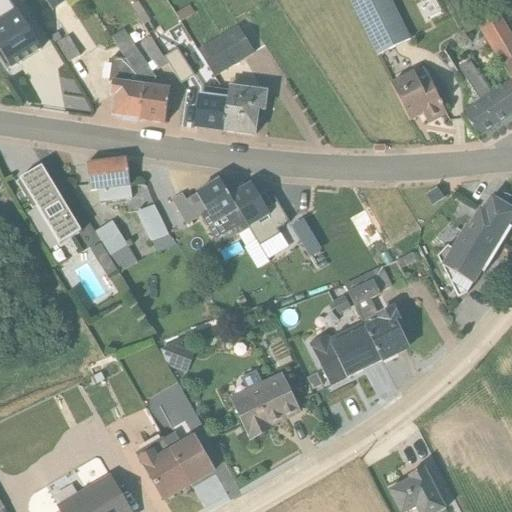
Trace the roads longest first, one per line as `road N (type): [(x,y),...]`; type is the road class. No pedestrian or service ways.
road 1 (tertiary): [(511,159),(372,170),(259,164),(0,124)]
road 2 (residential): [(511,303),(456,365),(369,435),(236,511)]
